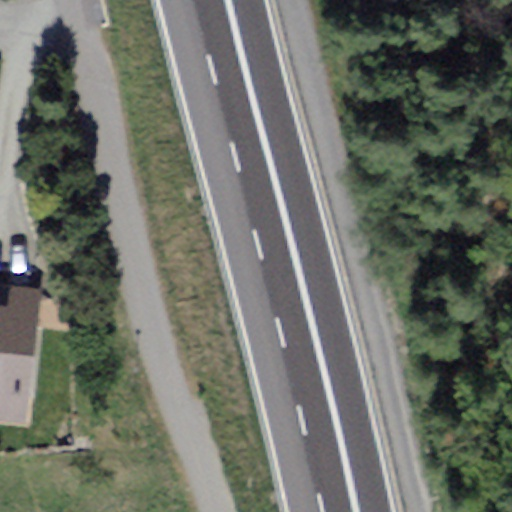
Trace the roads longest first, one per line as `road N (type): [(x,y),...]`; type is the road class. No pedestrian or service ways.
road 1 (residential): [(217,511),(162,366),(66,0)]
road 2 (primary): [(344,511),(220,0)]
road 3 (unclassified): [(293,0),(416,511)]
